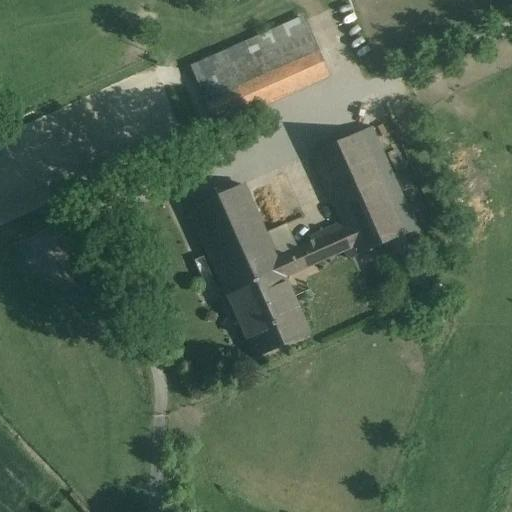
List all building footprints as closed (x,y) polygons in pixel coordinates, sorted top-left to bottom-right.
[(306,23),(223,59),(231,78),(312,41),(306,23)] [(312,41),(231,78),(246,112),(327,75),(312,41)] [(246,112),(231,78),(199,92),(219,139),(252,124),(246,112)] [(311,155),(339,217),(344,230),(352,248),(356,257),(403,235),(360,139),(358,134),(311,155)] [(308,334),(284,278),(275,260),(242,186),(159,223),(184,278),(214,265),(255,358),(308,334)] [(311,230),(316,242),(344,230),(339,217),(311,230)] [(316,242),(275,260),(284,278),(352,248),(344,230),(316,242)] [(424,283),(409,248),(389,257),(404,292),(424,283)] [(434,299),(415,311),(422,321),(430,335),(449,323),(434,299)]
